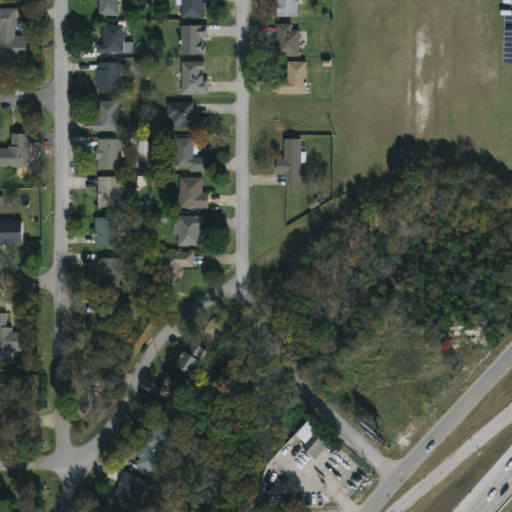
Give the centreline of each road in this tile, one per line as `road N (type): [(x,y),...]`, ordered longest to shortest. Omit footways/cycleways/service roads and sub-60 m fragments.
road 1 (residential): [(61,0),(58,274),(67,461)]
road 2 (residential): [(241,0),(245,288)]
road 3 (residential): [(245,288),(185,318),(111,431),(67,461)]
road 4 (residential): [(245,288),(258,335),(301,393),(397,479)]
road 5 (secondary): [(511,356),(367,511)]
road 6 (motorway): [(511,413),(394,511)]
